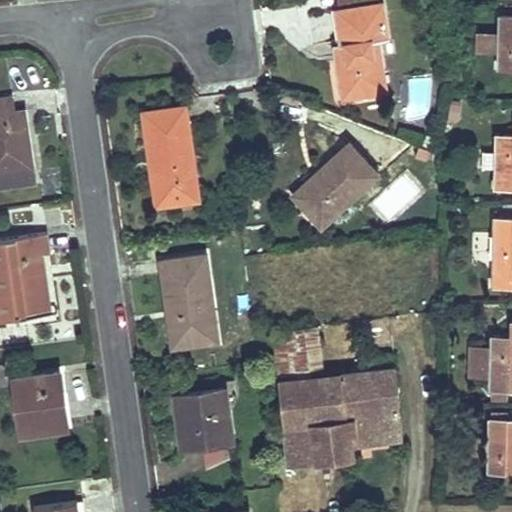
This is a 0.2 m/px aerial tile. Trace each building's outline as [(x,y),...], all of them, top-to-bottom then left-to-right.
[(380,0),(342,6),(339,6),(344,43),(349,41),(352,57),(340,59),(346,96),(388,90),(381,50),(374,52),(372,37),(379,37),(389,35),(383,0),(380,0)] [(339,6),(333,7),(339,43),(338,44),(340,59),(352,57),(349,41),(344,43),(339,6)] [(511,14),(500,14),(500,30),(499,49),(499,66),(511,66),(511,14)] [(500,30),(480,30),(480,48),(499,49),(500,30)] [(379,37),(372,37),(374,52),(381,50),(379,37)] [(13,96),(0,98),(0,185),(36,180),(26,116),(16,118),(15,110),(13,96)] [(187,106),(144,111),(151,156),(159,156),(166,203),(200,198),(187,106)] [(25,109),(15,110),(16,118),(26,116),(25,109)] [(511,133),(497,133),(495,186),(511,186),(511,133)] [(378,172),(351,141),(321,169),(326,174),(299,198),(322,224),(378,172)] [(159,156),(151,156),(158,204),(166,203),(159,156)] [(321,169),(294,193),(299,198),(326,174),(321,169)] [(511,216),(495,216),(493,283),(511,283),(511,216)] [(46,231),(0,237),(0,317),(50,311),(47,289),(37,290),(32,253),(42,252),(49,252),(46,231)] [(476,235),(476,255),(492,256),(492,235),(476,235)] [(42,252),(32,253),(37,290),(47,289),(42,252)] [(207,253),(162,259),(169,315),(176,315),(180,344),(219,339),(207,253)] [(176,315),(169,315),(174,345),(180,344),(176,315)] [(511,321),(509,322),(509,337),(489,336),(488,353),(487,372),(487,389),(490,389),(507,390),(511,390),(511,321)] [(321,325),(273,330),(279,380),(326,374),(321,325)] [(488,353),(474,352),(473,371),(487,372),(488,353)] [(326,374),(279,380),(289,463),(356,456),(358,445),(402,438),(395,355),(370,358),(371,369),(326,374)] [(58,371),(15,377),(23,432),(64,427),(59,398),(62,397),(58,371)] [(226,386),(175,392),(183,445),(201,442),(224,439),(233,438),(226,386)] [(507,390),(490,389),(490,401),(506,401),(507,390)] [(64,427),(69,426),(65,397),(62,397),(59,398),(64,427)] [(511,418),(506,419),(490,418),(487,418),(486,435),(485,454),(485,471),(511,472),(511,418)] [(486,435),(466,435),(465,453),(485,454),(486,435)] [(224,439),(201,442),(206,468),(228,457),(224,439)] [(79,511),(78,500),(34,506),(35,511),(79,511)]
